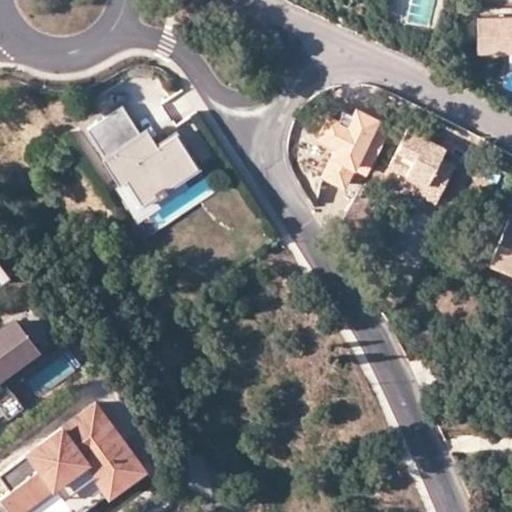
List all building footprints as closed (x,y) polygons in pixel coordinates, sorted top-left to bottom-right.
[(511,16),(478,16),(477,52),(511,51),(511,16)] [(125,105),(90,129),(107,155),(125,181),(130,179),(145,201),(161,192),(162,194),(169,189),(167,186),(185,176),(202,165),(179,131),(161,144),(153,149),(143,132),(125,105)] [(150,128),(143,132),(153,149),(161,144),(150,128)] [(445,147),(409,129),(399,150),(414,157),(407,172),(430,184),(425,195),(437,201),(454,167),(438,160),(445,147)] [(414,157),(399,150),(391,165),(407,172),(414,157)] [(192,187),(185,176),(167,186),(169,189),(162,194),(161,192),(145,201),(130,179),(125,181),(107,155),(105,157),(122,183),(118,185),(140,220),(192,187)] [(430,184),(407,172),(401,183),(425,195),(430,184)] [(335,203),(324,190),(318,195),(328,208),(335,203)] [(511,220),(510,220),(493,262),(511,270),(511,220)] [(0,367),(32,344),(12,317),(0,326),(0,367)] [(82,361),(70,345),(62,350),(65,353),(73,364),(74,366),(82,361)] [(0,404),(7,414),(22,402),(0,372),(0,404)] [(94,398),(29,447),(54,479),(78,511),(143,462),(94,398)] [(54,479),(29,447),(0,468),(0,471),(5,478),(10,485),(0,492),(0,495),(12,511),(54,479)]
